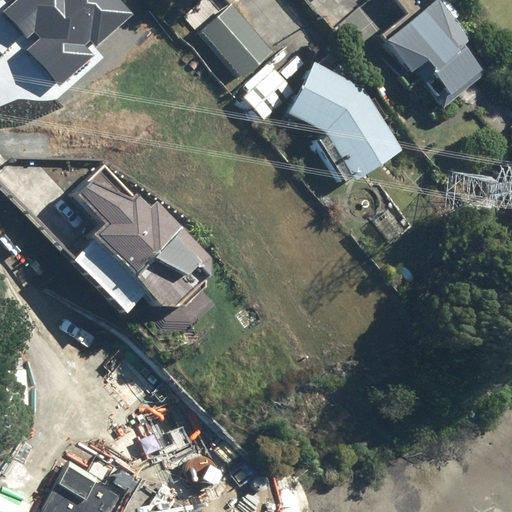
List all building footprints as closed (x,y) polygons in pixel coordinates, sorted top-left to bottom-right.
[(134,13),(122,0),(18,0),(4,13),(27,37),(33,31),(40,38),(28,50),(61,85),(93,54),(84,45),(89,40),(97,48),(134,13)] [(429,0),(430,0),(379,40),(405,72),(419,61),(444,93),(477,66),(460,45),(471,36),(442,0),(429,0)] [(237,79),(267,55),(226,5),(196,29),(237,79)] [(290,94),(264,65),(235,91),(261,120),(290,94)] [(391,149),(350,85),(300,67),(283,114),(304,122),(341,181),(391,149)] [(91,239),(68,262),(117,313),(141,291),(154,304),(174,305),(203,278),(206,259),(151,203),(144,209),(102,166),(72,196),(100,224),(88,236),(91,239)] [(105,511),(114,498),(63,467),(35,511),(105,511)]
